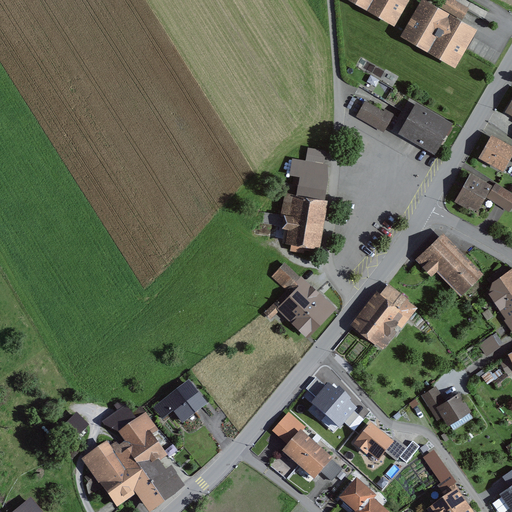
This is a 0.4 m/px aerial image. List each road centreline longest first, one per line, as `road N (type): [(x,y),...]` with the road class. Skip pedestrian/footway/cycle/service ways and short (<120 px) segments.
road 1 (residential): [(318,348),(384,421),(430,432),(486,511)]
road 2 (unclassified): [(170,511),(236,448),(318,348)]
road 3 (track): [(339,127),(327,233),(332,274),(352,308)]
road 4 (unclassified): [(318,348),(424,207)]
road 5 (unclassified): [(424,207),(511,63)]
road 6 (track): [(330,0),(339,127)]
